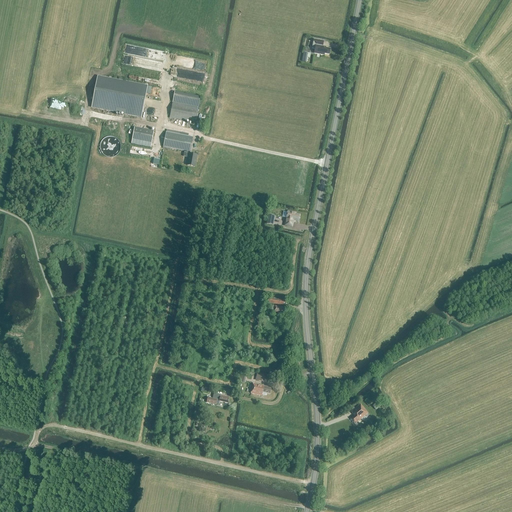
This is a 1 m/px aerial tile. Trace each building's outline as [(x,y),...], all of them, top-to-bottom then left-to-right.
[(329,55),(330,49),(325,49),(325,47),(322,47),(323,42),(313,40),(312,49),(315,49),(314,54),(324,55),(324,54),(329,55)] [(97,76),(92,104),(142,114),(147,85),(97,76)] [(196,123),(199,107),(200,97),(174,92),(169,118),(196,123)] [(152,144),(154,132),(134,128),(132,140),(152,144)] [(180,133),(167,130),(167,132),(166,132),(163,149),(167,150),(168,149),(184,152),(183,157),(188,158),(187,166),(195,168),(198,155),(190,154),(193,137),(179,135),(180,133)] [(299,220),(300,216),(296,215),(296,213),(287,212),(284,226),(292,227),(293,223),(294,221),(297,221),(298,220),(299,220)] [(275,216),(268,215),(266,224),(273,226),(275,216)] [(266,396),(266,393),(270,394),(271,389),(263,387),(261,387),(261,386),(255,384),(255,385),(253,385),(254,384),(253,384),(251,394),(261,396),(262,395),(266,396)] [(221,395),(214,394),(212,399),(207,397),(206,403),(215,405),(216,404),(219,405),(219,402),(228,404),(229,399),(228,399),(228,398),(220,396),(221,395)] [(354,424),(368,413),(360,404),(351,412),(354,416),(350,419),(354,424)]
